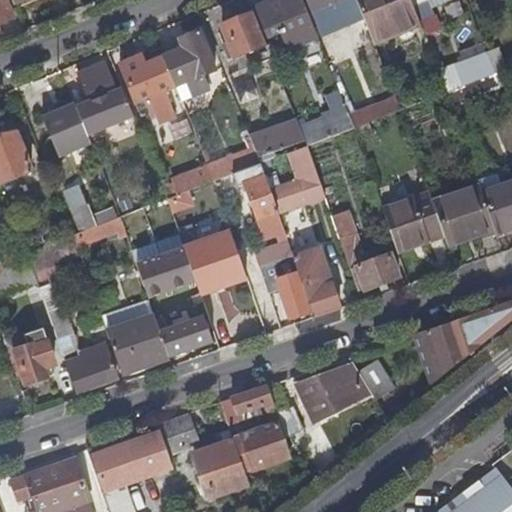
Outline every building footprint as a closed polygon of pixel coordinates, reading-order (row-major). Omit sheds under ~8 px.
[(0,0),(0,25),(11,21),(2,0),(0,0)] [(308,21),(299,0),(280,0),(253,12),(265,40),(308,21)] [(343,0),(304,0),(310,14),(343,0)] [(353,0),(355,4),(361,19),(369,38),(416,21),(407,0),(353,0)] [(361,19),(355,4),(339,11),(342,18),(338,20),(342,28),(361,19)] [(262,48),(250,17),(220,30),(232,61),(262,48)] [(180,51),(162,59),(174,89),(184,84),(187,90),(202,83),(200,78),(213,72),(197,33),(176,41),(180,51)] [(174,89),(162,59),(143,66),(139,57),(118,66),(134,104),(159,94),(174,89)] [(115,92),(104,64),(75,75),(86,103),(74,108),(85,135),(131,116),(120,90),(115,92)] [(450,94),(471,86),(465,72),(444,79),(450,94)] [(498,95),(493,78),(471,86),(450,94),(447,96),(452,112),(498,95)] [(159,94),(134,104),(142,124),(167,113),(159,94)] [(348,118),(353,131),(400,113),(395,100),(348,118)] [(344,108),(297,125),(306,149),(352,132),(353,131),(348,118),(344,108)] [(93,164),(73,115),(61,120),(81,169),(93,164)] [(294,119),(247,137),(253,152),(259,167),(286,157),(306,149),(297,125),(294,119)] [(14,134),(0,140),(0,185),(30,173),(14,134)] [(306,149),(286,157),(302,203),(322,197),(306,149)] [(207,170),(213,185),(234,177),(259,167),(253,152),(207,170)] [(255,222),(275,215),(259,167),(234,177),(240,194),(245,192),(255,222)] [(178,198),(213,185),(207,170),(172,183),(178,198)] [(498,177),(478,185),(479,189),(482,197),(502,189),(498,177)] [(496,237),(511,230),(511,185),(502,189),(482,197),(494,230),(496,237)] [(443,240),(445,248),(494,230),(482,197),(479,189),(431,205),(443,240)] [(71,213),(84,208),(76,190),(64,195),(71,213)] [(380,212),(395,256),(443,240),(431,205),(428,195),(380,212)] [(71,213),(79,236),(95,229),(90,217),(86,207),(84,208),(71,213)] [(114,207),(90,217),(95,229),(119,220),(114,207)] [(79,236),(72,238),(76,250),(123,232),(119,220),(95,229),(79,236)] [(337,240),(355,292),(361,290),(362,293),(395,282),(387,258),(364,266),(357,249),(347,252),(342,238),(337,240)] [(312,320),(338,311),(316,249),(290,258),(312,320)] [(0,253),(0,265),(10,262),(6,251),(0,253)] [(0,265),(0,297),(35,284),(25,256),(10,262),(0,265)] [(219,288),(209,259),(192,266),(202,295),(219,288)] [(306,316),(292,280),(275,286),(288,322),(306,316)] [(186,313),(202,307),(197,295),(181,301),(186,313)] [(250,341),(264,336),(251,297),(215,310),(225,339),(247,331),(250,341)] [(511,303),(427,333),(443,374),(511,319),(511,303)] [(43,310),(62,365),(64,365),(75,395),(113,381),(107,362),(85,370),(81,359),(79,360),(58,304),(43,310)] [(152,365),(155,374),(170,368),(167,359),(159,335),(152,317),(105,335),(119,376),(152,365)] [(159,335),(167,359),(209,344),(201,319),(159,335)] [(6,352),(14,375),(20,374),(25,387),(44,380),(41,369),(54,364),(42,330),(13,340),(15,348),(6,352)] [(347,360),(336,364),(339,371),(299,388),(310,412),(327,405),(330,411),(367,391),(358,377),(347,360)] [(367,391),(375,404),(395,389),(378,364),(358,377),(367,391)] [(266,388),(231,401),(236,417),(240,415),(243,424),(253,420),(250,412),(263,407),(265,412),(273,409),(266,388)] [(275,412),(284,437),(300,433),(291,407),(275,412)] [(167,457),(196,447),(186,418),(159,428),(161,436),(94,459),(105,492),(125,485),(171,470),(167,457)] [(287,459),(274,425),(241,437),(253,471),(287,459)] [(245,483),(242,474),(228,431),(203,441),(204,447),(197,450),(199,455),(193,458),(207,497),(245,483)] [(59,511),(87,502),(73,461),(8,485),(16,505),(31,500),(35,511),(59,511)] [(511,511),(511,489),(502,476),(454,511),(511,511)] [(134,511),(125,485),(105,492),(112,511),(134,511)]
